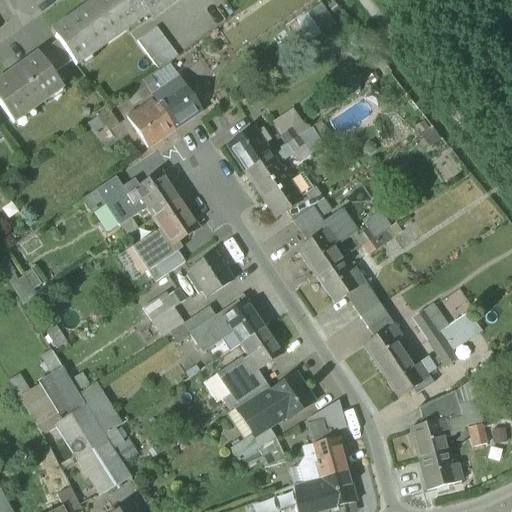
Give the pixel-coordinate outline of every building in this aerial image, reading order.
[(72,62),(76,67),(147,16),(151,21),(179,0),(97,0),(51,33),(58,43),(72,62)] [(321,4),(306,14),(321,35),(335,26),(321,4)] [(321,35),(306,14),(296,20),(310,42),(321,35)] [(137,43),(158,71),(177,57),(156,28),(137,43)] [(58,43),(48,50),(38,57),(53,76),(62,69),(72,62),(58,43)] [(0,82),(0,106),(13,124),(62,89),(53,76),(38,57),(37,55),(0,82)] [(150,78),(151,79),(158,89),(177,77),(169,65),(150,78)] [(150,95),(157,105),(184,87),(177,77),(158,89),(150,95)] [(360,77),(345,77),(345,95),(359,95),(360,77)] [(151,79),(143,84),(150,95),(158,89),(151,79)] [(142,100),(150,95),(143,84),(135,90),(142,100)] [(184,87),(157,105),(175,132),(202,114),(184,87)] [(321,95),(311,103),(321,117),(332,109),(321,95)] [(148,150),(175,132),(157,105),(130,123),(148,150)] [(271,124),(280,137),(291,129),(297,138),(307,131),(292,110),(271,124)] [(307,131),(297,138),(303,146),(291,154),(293,156),(297,163),(325,144),(314,127),(307,131)] [(280,137),(286,146),(297,138),(291,129),(280,137)] [(441,140),(433,129),(420,139),(429,150),(441,140)] [(225,148),(243,174),(270,156),(252,130),(225,148)] [(286,146),(291,154),(303,146),(297,138),(286,146)] [(286,146),(270,156),(277,166),(293,156),(291,154),(286,146)] [(277,166),(270,156),(243,174),(262,203),(273,219),(285,212),(299,202),(299,201),(288,185),(289,185),(288,183),(277,166)] [(302,174),(288,183),(289,185),(288,185),(299,201),(314,191),(302,174)] [(135,192),(134,193),(147,212),(152,220),(178,203),(160,175),(135,192)] [(94,193),(102,204),(122,191),(121,190),(114,179),(94,193)] [(143,214),(147,212),(134,193),(129,185),(121,190),(122,191),(102,204),(104,206),(119,229),(142,213),(143,214)] [(285,212),(292,222),(323,201),(316,190),(314,191),(299,201),(299,202),(285,212)] [(102,204),(94,193),(81,202),(90,216),(104,206),(102,204)] [(331,213),(323,201),(292,222),(299,234),(307,229),(320,220),(331,213)] [(152,220),(159,230),(171,248),(175,245),(197,230),(178,203),(152,220)] [(341,212),(322,224),(338,247),(356,234),(341,212)] [(357,239),(362,247),(385,232),(391,228),(380,212),(363,224),(368,232),(357,239)] [(322,224),(320,220),(299,234),(307,245),(314,241),(309,233),(322,224)] [(333,250),(338,247),(322,224),(309,233),(314,241),(307,245),(297,252),(315,279),(316,278),(340,262),(333,250)] [(180,253),(175,245),(171,248),(159,230),(130,250),(146,273),(147,274),(177,254),(178,255),(180,253)] [(391,242),(385,232),(362,247),(369,257),(380,249),(391,242)] [(146,273),(130,250),(117,258),(132,282),(146,273)] [(147,274),(154,285),(184,265),(178,255),(177,254),(147,274)] [(186,274),(205,302),(233,284),(214,256),(186,274)] [(349,276),(340,262),(316,278),(335,307),(346,299),(364,287),(354,272),(349,276)] [(32,271),(11,286),(23,307),(37,297),(33,291),(41,285),(32,271)] [(346,299),(351,306),(369,294),(364,287),(346,299)] [(445,310),(465,297),(460,289),(440,302),(445,310)] [(166,300),(173,310),(184,302),(177,293),(166,300)] [(173,310),(166,300),(163,294),(140,310),(151,325),(172,311),(173,310)] [(359,319),(378,307),(369,294),(351,306),(359,319)] [(222,401),(230,412),(237,407),(267,387),(258,373),(283,356),(265,329),(249,305),(241,310),(238,306),(216,321),(190,338),(202,357),(222,343),(227,340),(228,339),(232,336),(239,347),(247,358),(243,361),(242,359),(216,376),(203,385),(216,405),(222,401)] [(379,306),(378,307),(359,319),(367,330),(386,317),(379,306)] [(414,322),(421,333),(432,326),(438,334),(447,329),(433,308),(414,322)] [(208,309),(182,326),(182,327),(190,338),(216,321),(208,309)] [(169,335),(182,327),(182,326),(172,311),(151,325),(161,340),(169,335)] [(447,329),(438,334),(444,342),(451,353),(482,333),(469,314),(447,329)] [(376,329),(388,321),(386,317),(367,330),(373,340),(380,335),(376,329)] [(362,348),(379,374),(405,357),(397,345),(402,342),(392,327),(388,321),(376,329),(380,335),(373,340),(362,348)] [(68,343),(56,326),(45,333),(57,351),(68,343)] [(427,342),(438,334),(432,326),(421,333),(427,342)] [(182,327),(169,335),(176,346),(190,338),(182,327)] [(427,342),(433,350),(444,342),(438,334),(427,342)] [(227,340),(222,343),(229,354),(239,347),(232,336),(228,339),(227,340)] [(451,353),(444,342),(433,350),(445,368),(456,360),(451,353)] [(43,361),(54,379),(64,373),(53,355),(43,361)] [(413,368),(405,357),(379,374),(397,400),(411,391),(415,397),(432,385),(428,379),(418,365),(413,368)] [(77,461),(100,497),(130,480),(130,479),(122,466),(112,452),(107,444),(103,438),(85,408),(78,396),(69,381),(64,373),(54,379),(29,395),(20,401),(41,435),(56,425),(78,461),(77,461)] [(82,373),(69,381),(78,396),(90,387),(82,373)] [(267,387),(237,407),(255,434),(256,435),(268,428),(284,417),(287,422),(315,404),(296,375),(270,392),(267,387)] [(9,383),(20,401),(29,395),(18,377),(9,383)] [(476,402),(472,381),(455,393),(459,406),(476,402)] [(90,387),(78,396),(85,408),(103,438),(114,430),(122,425),(96,384),(90,387)] [(419,409),(422,422),(423,422),(460,412),(459,406),(455,393),(419,409)] [(418,460),(418,461),(447,453),(448,453),(445,441),(453,439),(466,428),(467,427),(481,424),(476,402),(459,406),(460,412),(423,422),(425,426),(423,426),(409,430),(417,460),(418,460)] [(321,423),(324,435),(325,435),(329,434),(344,430),(336,405),(306,422),(308,426),(321,423)] [(243,442),(255,434),(237,407),(230,412),(229,412),(230,414),(226,417),(243,442)] [(307,427),(310,439),(324,435),(321,423),(308,426),(307,427)] [(487,445),(484,435),(483,431),(482,429),(482,428),(481,424),(467,427),(471,439),(473,448),(487,445)] [(229,450),(237,464),(256,452),(275,440),(275,439),(268,428),(256,435),(255,434),(243,442),(229,450)] [(506,429),(492,429),(492,444),(506,444),(506,429)] [(124,445),(114,430),(103,438),(107,444),(112,452),(124,445)] [(299,469),(304,485),(318,481),(348,473),(339,441),(331,443),(328,444),(325,435),(324,435),(310,439),(313,448),(303,451),(306,462),(302,463),(299,469)] [(262,463),(265,469),(286,463),(275,440),(256,452),(262,463)] [(129,441),(124,445),(112,452),(122,466),(138,455),(129,441)] [(244,474),(262,463),(256,452),(237,464),(244,474)] [(451,467),(447,453),(418,461),(426,491),(462,482),(457,465),(451,467)] [(304,485),(299,469),(288,472),(293,488),(304,485)] [(348,473),(318,481),(322,494),(315,496),(320,511),(322,511),(335,509),(343,507),(354,504),(356,504),(348,473)] [(336,511),(335,509),(322,511),(320,511),(315,496),(322,494),(318,481),(304,485),(293,488),(298,507),(294,508),(294,511),(336,511)] [(0,511),(11,511),(0,489),(0,511)] [(62,508),(64,511),(76,511),(80,510),(69,489),(56,496),(62,508)]
